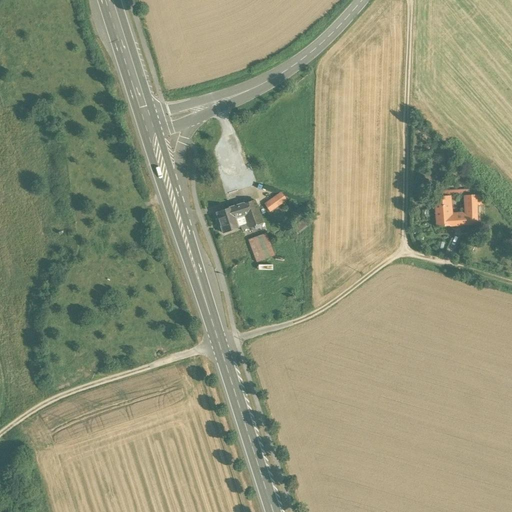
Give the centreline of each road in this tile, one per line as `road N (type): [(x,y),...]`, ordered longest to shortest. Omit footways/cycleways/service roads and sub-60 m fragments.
road 1 (primary): [(272,511),(179,210)]
road 2 (track): [(0,432),(70,390),(221,345)]
road 3 (track): [(405,250),(319,311),(221,345)]
road 4 (tertiary): [(277,76),(150,118)]
road 5 (primary): [(150,118),(112,0)]
